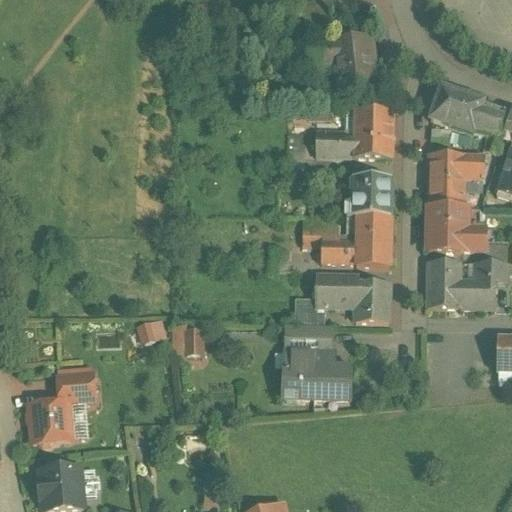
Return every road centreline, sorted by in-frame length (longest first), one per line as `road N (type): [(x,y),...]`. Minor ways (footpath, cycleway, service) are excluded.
road 1 (residential): [(413,45),(412,322),(463,323)]
road 2 (residential): [(16,511),(1,368)]
